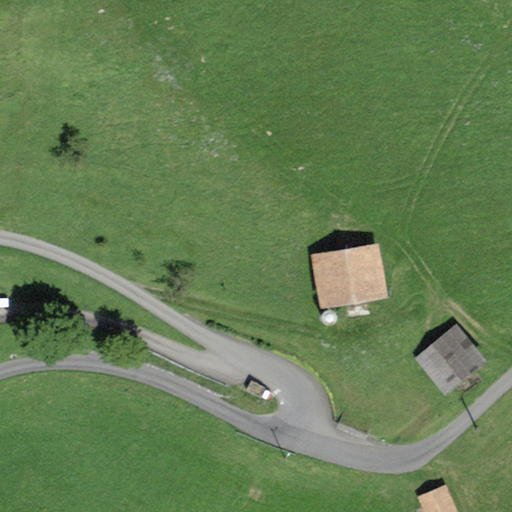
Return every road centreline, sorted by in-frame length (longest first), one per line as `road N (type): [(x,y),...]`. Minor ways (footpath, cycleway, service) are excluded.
road 1 (unclassified): [(304,443),(309,408),(300,388),(270,367),(100,273),(0,239)]
road 2 (unclassified): [(0,373),(69,361),(134,371),(304,443)]
road 3 (unclassified): [(304,443),(407,460),(441,443),(511,383)]
